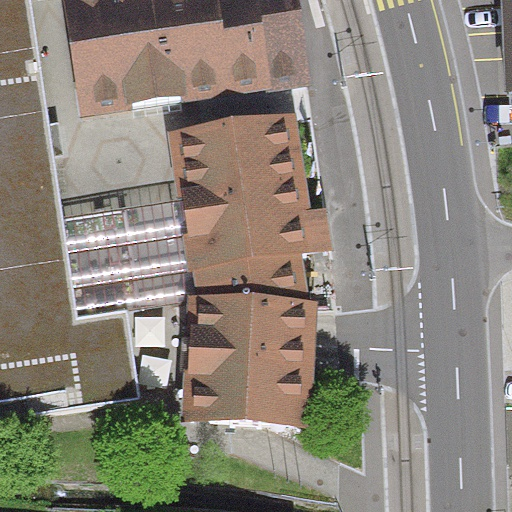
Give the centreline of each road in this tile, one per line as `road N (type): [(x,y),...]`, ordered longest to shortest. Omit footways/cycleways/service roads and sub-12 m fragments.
road 1 (primary): [(450,247),(462,511)]
road 2 (primary): [(406,0),(450,247)]
